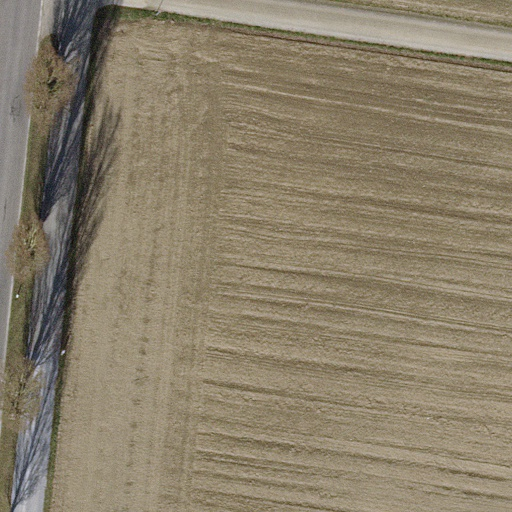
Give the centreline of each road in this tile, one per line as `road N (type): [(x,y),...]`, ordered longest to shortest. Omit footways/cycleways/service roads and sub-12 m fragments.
road 1 (track): [(199,0),(511,46)]
road 2 (tertiary): [(0,205),(21,0)]
